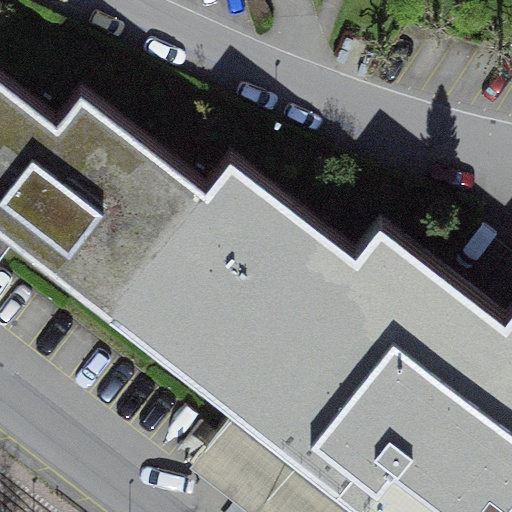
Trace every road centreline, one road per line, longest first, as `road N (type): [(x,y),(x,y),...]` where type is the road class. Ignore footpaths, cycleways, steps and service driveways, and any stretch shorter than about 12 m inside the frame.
road 1 (residential): [(119,0),(373,122),(511,162)]
road 2 (residential): [(0,403),(141,511)]
